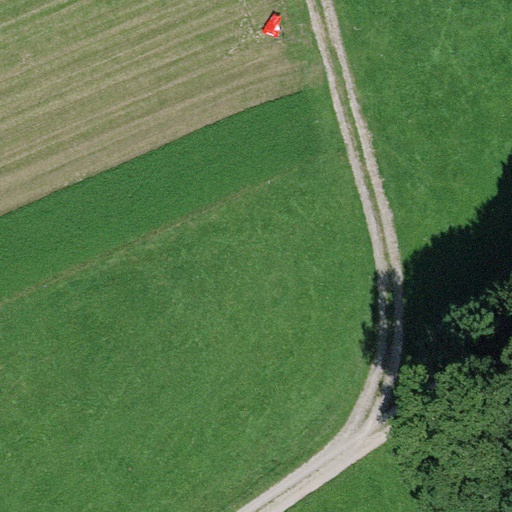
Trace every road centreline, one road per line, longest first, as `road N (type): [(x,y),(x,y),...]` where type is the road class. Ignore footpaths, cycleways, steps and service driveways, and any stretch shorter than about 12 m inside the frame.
road 1 (track): [(364,444),(396,331),(381,213),(319,0)]
road 2 (track): [(511,357),(364,444)]
road 3 (track): [(364,444),(260,511)]
